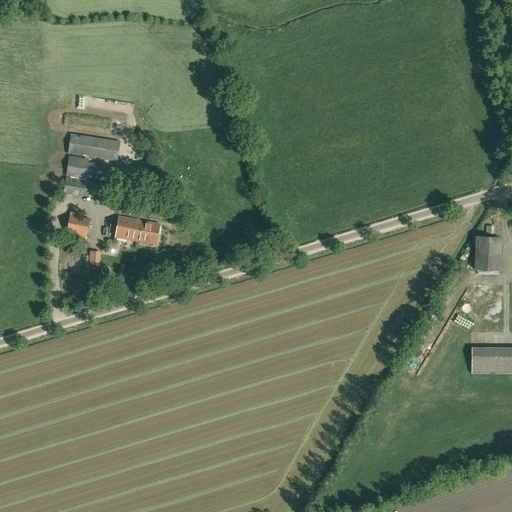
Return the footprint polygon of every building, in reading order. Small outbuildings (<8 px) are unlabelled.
[(119,142),(71,135),(68,154),(116,162),(119,142)] [(113,183),(115,167),(88,164),(88,160),(69,157),(66,176),(113,183)] [(136,167),(126,166),(125,175),(135,176),(136,167)] [(66,178),(64,193),(105,199),(107,184),(66,178)] [(71,212),(70,216),(67,234),(86,237),(89,220),(78,217),(78,213),(71,212)] [(160,225),(119,217),(116,237),(156,245),(160,225)] [(494,227),(486,227),(486,234),(493,235),(494,227)] [(476,237),(475,270),(499,271),(500,238),(476,237)] [(100,265),(101,252),(90,251),(89,265),(100,265)] [(511,347),(473,348),(473,375),(511,374),(511,347)]
